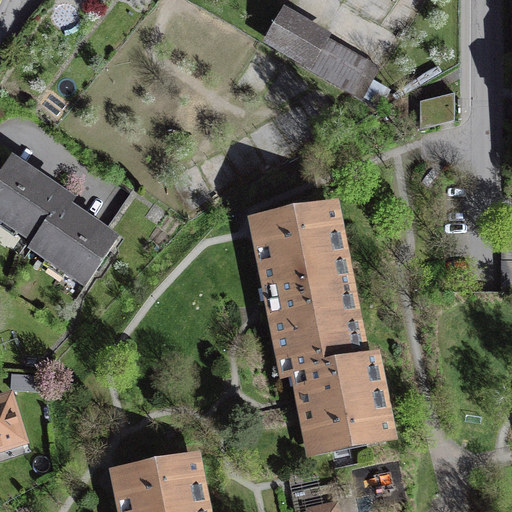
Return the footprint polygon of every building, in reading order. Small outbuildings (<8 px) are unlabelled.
[(325,38),(286,16),(270,42),(310,65),(325,38)] [(455,94),(420,103),(420,131),(455,122),(455,94)] [(60,194),(12,162),(0,178),(0,219),(34,243),(31,249),(86,286),(116,241),(70,210),(74,205),(59,196),(60,194)] [(265,264),(270,287),(338,273),(344,272),(331,207),(308,212),(309,217),(258,227),(263,251),(275,248),(277,261),(265,264)] [(287,375),(310,371),(355,362),(352,347),(359,346),(350,302),(344,303),(338,273),(270,287),(273,303),(285,301),(287,313),(275,316),(287,375)] [(373,358),(355,362),(310,371),(313,385),(301,388),(310,434),(320,432),(323,446),(364,437),(365,444),(389,439),(373,358)] [(41,379),(11,377),(11,388),(43,391),(41,379)] [(9,400),(0,402),(0,448),(22,442),(9,400)] [(203,511),(193,458),(169,463),(170,469),(119,479),(123,502),(135,500),(137,511),(203,511)]
